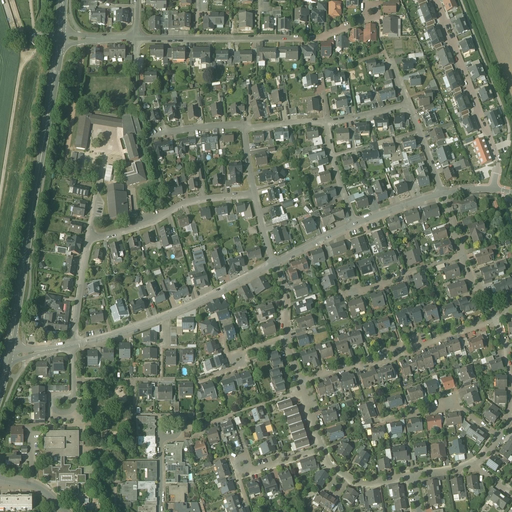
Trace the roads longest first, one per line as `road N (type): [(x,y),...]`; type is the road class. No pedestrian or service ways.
road 1 (secondary): [(59,38),(7,358)]
road 2 (residential): [(136,39),(313,38),(362,19)]
road 3 (residential): [(299,381),(493,318)]
road 4 (residential): [(493,188),(497,160),(437,0)]
road 5 (residential): [(88,240),(186,203),(254,194)]
road 6 (residential): [(160,318),(272,264)]
road 7 (residential): [(497,435),(444,406),(382,421)]
road 8 (residential): [(462,255),(346,292)]
